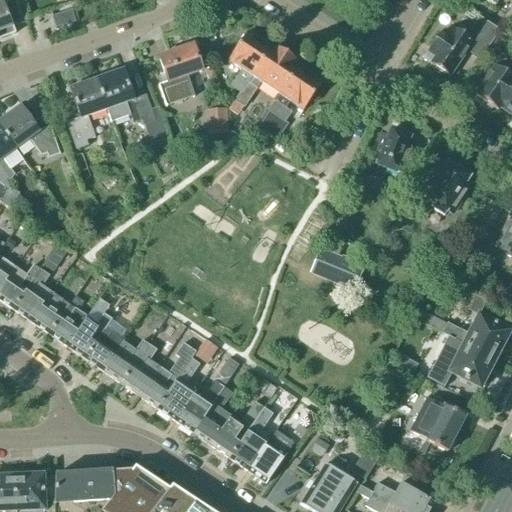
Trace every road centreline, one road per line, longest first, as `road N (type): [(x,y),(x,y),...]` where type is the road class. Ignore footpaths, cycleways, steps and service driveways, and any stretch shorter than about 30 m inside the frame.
road 1 (residential): [(0,75),(184,0)]
road 2 (residential): [(240,511),(134,443),(66,430)]
road 3 (residential): [(511,156),(374,71)]
road 4 (residential): [(374,71),(268,0)]
road 5 (residential): [(325,184),(374,71)]
